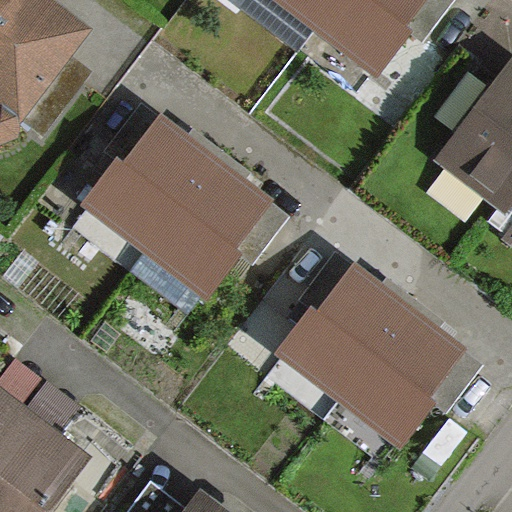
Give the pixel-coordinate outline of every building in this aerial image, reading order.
[(24,136),(27,113),(52,134),(101,72),(77,55),(101,25),(69,0),(26,0),(0,33),(0,99),(1,101),(0,101),(0,139),(4,142),(24,136)] [(0,0),(0,33),(26,0),(0,0)] [(287,0),(322,26),(341,0),(287,0)] [(424,0),(341,0),(322,26),(375,66),(424,0)] [(511,79),(507,86),(491,73),(452,122),(469,134),(446,163),(508,212),(511,208),(511,79)] [(99,214),(151,252),(217,162),(165,124),(99,214)] [(267,198),(217,162),(151,252),(201,288),(267,198)] [(290,358),(343,398),(409,311),(356,271),(290,358)] [(461,350),(409,311),(343,398),(395,437),(461,350)] [(0,456),(37,406),(0,379),(0,456)] [(0,511),(66,511),(107,458),(37,406),(0,456),(0,511)] [(220,511),(201,497),(189,511),(220,511)]
